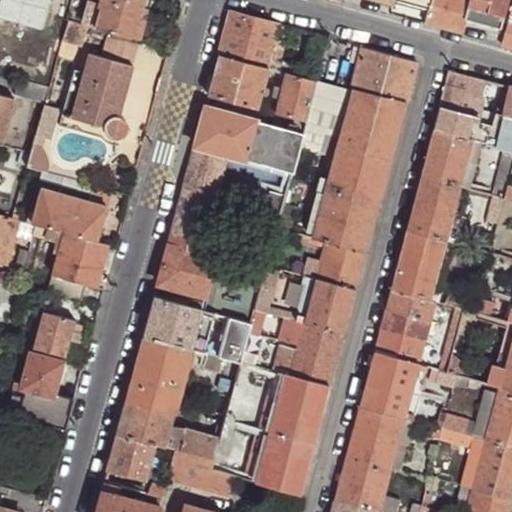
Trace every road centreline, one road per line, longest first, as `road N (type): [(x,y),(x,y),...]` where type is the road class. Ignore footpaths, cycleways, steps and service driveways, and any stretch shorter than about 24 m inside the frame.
road 1 (residential): [(209,0),(73,511)]
road 2 (residential): [(312,511),(436,47)]
road 3 (residential): [(436,47),(265,0)]
